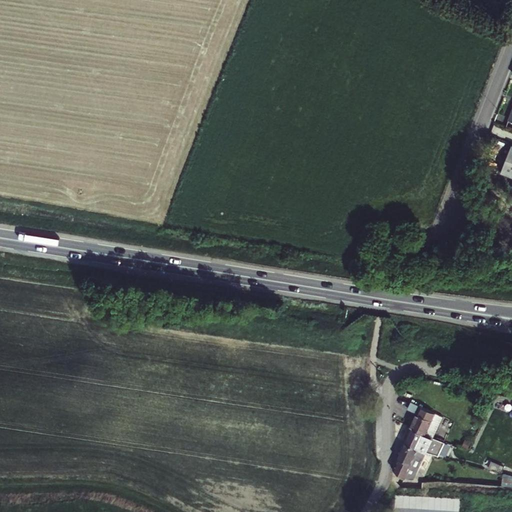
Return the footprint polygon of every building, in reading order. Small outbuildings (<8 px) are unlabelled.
[(503,172),(511,175),(511,146),(503,172)] [(417,412),(410,427),(426,434),(432,436),(439,422),(433,419),(436,412),(411,401),(408,409),(417,412)] [(426,434),(410,427),(403,442),(425,452),(437,455),(444,441),(432,436),(426,434)] [(425,452),(403,442),(396,456),(398,457),(393,467),(393,469),(405,478),(418,468),(418,466),(425,452)] [(412,479),(418,468),(405,478),(412,479)]
